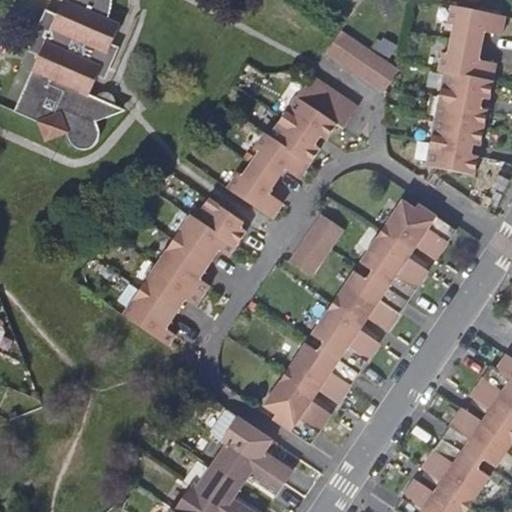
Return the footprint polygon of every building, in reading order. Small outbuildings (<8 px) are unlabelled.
[(54,0),(54,1),(61,3),(56,15),(50,29),(53,36),(45,39),(38,56),(15,108),(40,118),(48,136),(65,129),(67,135),(70,141),(75,144),(80,146),(85,145),(90,143),(94,140),(97,134),(98,129),(95,117),(120,107),(89,93),(97,74),(102,63),(96,61),(101,49),(106,51),(111,40),(119,21),(107,16),(109,9),(111,1),(110,0),(54,0)] [(501,9),(449,1),(446,19),(449,20),(447,34),(479,39),(481,25),(498,28),(501,9)] [(27,51),(38,56),(45,39),(53,36),(50,29),(56,15),(45,10),(27,51)] [(336,23),(323,45),(385,84),(399,65),(338,25),(336,23)] [(476,54),(479,39),(447,34),(445,48),(441,48),(438,66),(441,67),(490,76),(493,57),(476,54)] [(117,43),(111,40),(106,51),(101,49),(96,61),(102,63),(97,74),(103,76),(117,43)] [(490,76),(441,67),(437,92),(475,98),(476,90),(487,92),(490,76)] [(310,72),(296,93),(335,119),(347,127),(361,105),(310,72)] [(433,116),(481,124),(484,107),(474,105),(475,98),(437,92),(433,116)] [(296,93),(283,114),(313,134),(315,130),(325,135),(335,119),(296,93)] [(269,134),(308,160),(318,146),(309,140),(313,134),(283,114),(269,134)] [(433,116),(429,141),(467,148),(468,139),(479,141),(481,124),(433,116)] [(250,163),(274,180),(283,167),(297,176),(308,160),(269,134),(266,133),(255,148),(258,150),(250,163)] [(467,148),(429,141),(425,165),(473,173),(476,156),(466,154),(467,148)] [(228,190),(269,218),(280,202),(266,192),(274,180),(250,163),(241,175),(238,174),(228,190)] [(244,216),(214,195),(201,214),(240,241),(251,226),(241,221),(244,216)] [(460,224),(422,198),(418,204),(405,195),(384,226),(415,247),(418,241),(439,255),(460,224)] [(328,206),(311,231),(303,244),(295,256),(315,270),(348,219),(328,206)] [(240,241),(201,214),(193,209),(176,235),(214,261),(224,246),(234,251),(240,241)] [(377,266),(372,272),(410,298),(431,267),(411,253),(415,247),(384,226),(364,257),(377,266)] [(214,261),(176,235),(159,260),(206,292),(213,281),(204,275),(214,261)] [(198,304),(206,292),(159,260),(141,287),(179,312),(188,299),(198,304)] [(354,271),(334,302),(364,322),(368,316),(389,329),(410,298),(372,272),(367,279),(354,271)] [(124,312),(171,344),(179,333),(170,326),(179,312),(141,287),(124,312)] [(326,339),(321,347),(360,373),(381,343),(360,328),(364,322),(334,302),(314,332),(326,339)] [(305,345),(284,376),(314,396),(319,389),(340,403),(360,373),(321,347),(317,353),(305,345)] [(511,362),(506,359),(498,371),(511,380),(511,362)] [(511,380),(498,371),(492,368),(473,398),(491,410),(487,416),(511,432),(511,380)] [(274,418),(313,444),(331,417),(310,403),(314,396),(284,376),(265,404),(277,412),(274,418)] [(35,405),(31,396),(19,401),(23,410),(35,405)] [(511,447),(511,432),(487,416),(483,423),(464,411),(444,442),(481,466),(484,462),(497,470),(511,447)] [(241,419),(230,412),(216,432),(227,440),(241,419)] [(276,443),(241,419),(227,440),(231,443),(290,482),(298,470),(271,452),(276,443)] [(481,466),(444,442),(424,473),(442,485),(438,491),(470,511),(491,480),(478,472),(481,466)] [(290,482),(231,443),(215,467),(247,488),(256,475),(283,493),(290,482)] [(247,488),(215,467),(199,490),(231,511),(256,511),(239,500),(247,488)] [(398,511),(470,511),(438,491),(434,497),(416,485),(398,511)] [(180,511),(181,511),(231,511),(199,490),(195,488),(180,511)]
